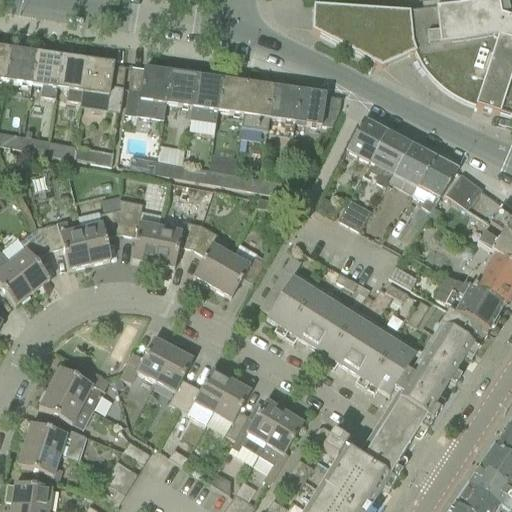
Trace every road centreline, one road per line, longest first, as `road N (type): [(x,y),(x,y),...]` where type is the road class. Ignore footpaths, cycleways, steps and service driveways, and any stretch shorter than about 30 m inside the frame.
road 1 (residential): [(0,405),(38,339),(72,312),(117,299),(170,307),(447,475)]
road 2 (residential): [(511,161),(235,35)]
road 3 (residential): [(235,35),(21,0)]
